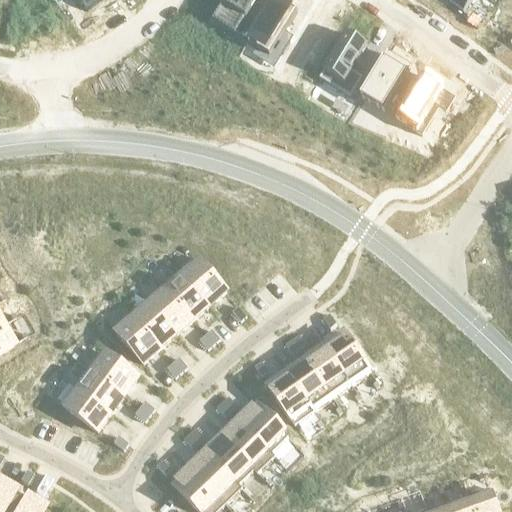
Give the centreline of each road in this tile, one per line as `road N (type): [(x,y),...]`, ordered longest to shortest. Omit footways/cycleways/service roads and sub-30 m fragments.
road 1 (tertiary): [(0,147),(135,144),(198,155),(310,203)]
road 2 (residential): [(117,495),(188,397),(307,298)]
road 3 (residential): [(0,71),(83,67),(172,4)]
road 4 (residential): [(371,0),(511,101)]
road 5 (residential): [(511,152),(421,281)]
road 6 (tertiary): [(310,203),(369,261),(421,281)]
road 7 (tertiary): [(421,281),(373,232),(310,203)]
road 8 (residential): [(0,436),(117,495)]
road 9 (tertiary): [(421,281),(511,363)]
